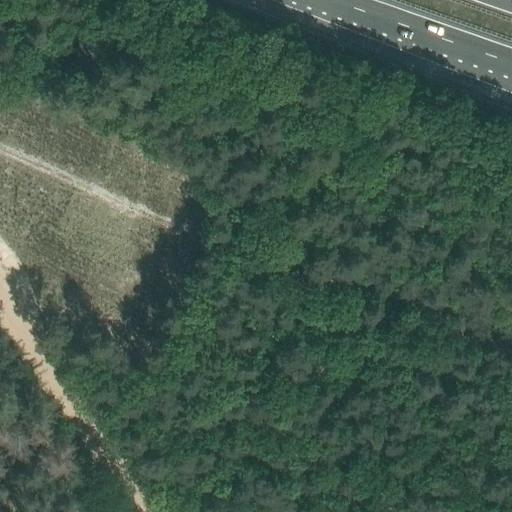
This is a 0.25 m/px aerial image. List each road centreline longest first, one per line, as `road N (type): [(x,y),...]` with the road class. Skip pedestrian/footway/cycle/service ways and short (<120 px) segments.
road 1 (track): [(511,336),(200,234),(0,154)]
road 2 (track): [(162,511),(0,293)]
road 3 (motorway): [(331,0),(511,62)]
